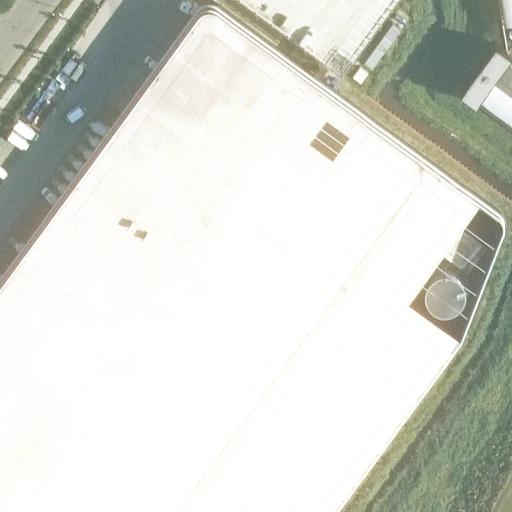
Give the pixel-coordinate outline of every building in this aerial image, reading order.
[(0,511),(326,511),(459,331),(501,223),(502,220),(502,216),(501,213),(499,210),(496,208),(217,3),(217,2),(214,0),(200,0),(197,2),(195,5),(0,270),(0,511)] [(255,0),(348,60),(387,0),(255,0)] [(511,0),(502,0),(507,25),(511,23),(511,0)] [(362,48),(375,58),(400,26),(382,12),(362,38),(367,42),(362,48)] [(494,42),(459,90),(475,102),(510,54),(494,42)] [(480,101),(511,124),(511,98),(493,84),(480,101)]
